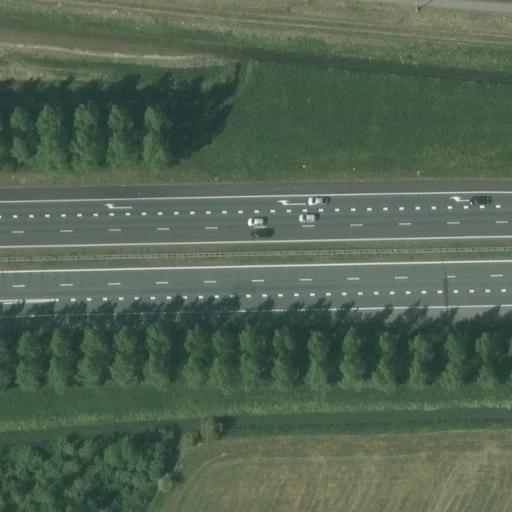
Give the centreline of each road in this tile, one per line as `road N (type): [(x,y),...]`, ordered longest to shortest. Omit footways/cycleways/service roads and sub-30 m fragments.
road 1 (motorway): [(511,219),(0,225)]
road 2 (track): [(511,49),(20,0)]
road 3 (motorway): [(58,285),(511,276)]
